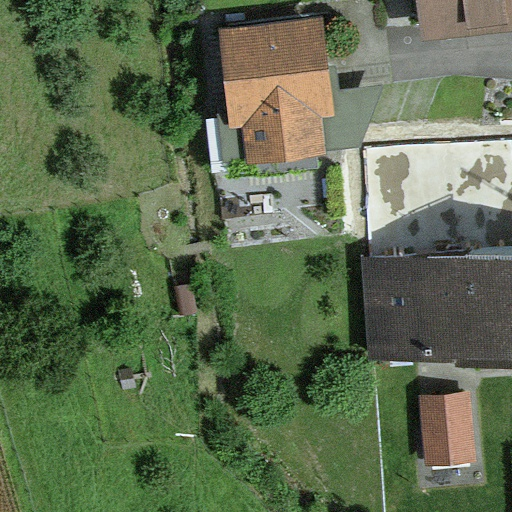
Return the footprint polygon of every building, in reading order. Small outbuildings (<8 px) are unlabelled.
[(414,0),(418,27),(502,17),(499,0),(414,0)] [(511,0),(499,0),(502,17),(511,16),(511,0)] [(253,172),(313,165),(307,108),(322,106),(312,26),(223,36),(232,116),(247,114),(253,172)] [(467,348),(468,353),(511,349),(511,138),(358,147),(370,357),(467,348)] [(460,399),(422,403),(427,458),(465,455),(460,399)]
